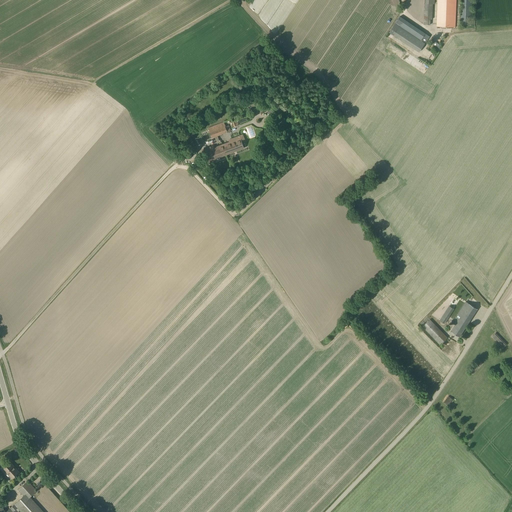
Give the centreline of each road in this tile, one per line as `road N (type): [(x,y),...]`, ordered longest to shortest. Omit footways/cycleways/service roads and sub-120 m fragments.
road 1 (unclassified): [(329,511),(432,404),(511,273)]
road 2 (track): [(115,69),(237,0)]
road 3 (tertiary): [(80,511),(21,445),(6,400)]
